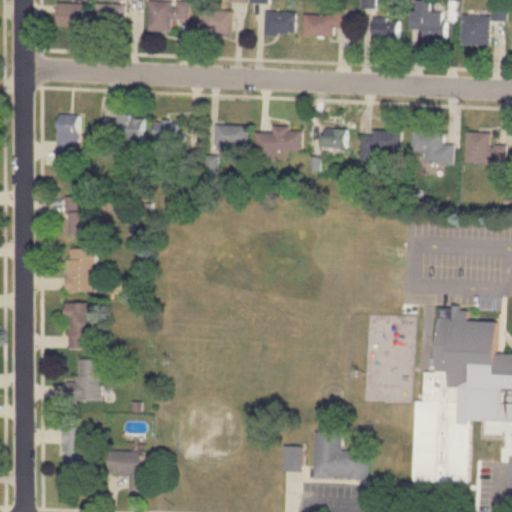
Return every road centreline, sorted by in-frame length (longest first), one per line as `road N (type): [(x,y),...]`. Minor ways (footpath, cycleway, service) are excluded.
road 1 (residential): [(24,0),(26,511)]
road 2 (residential): [(511,89),(25,69)]
